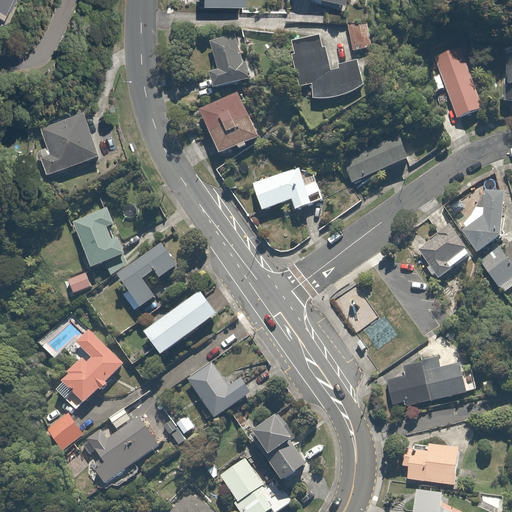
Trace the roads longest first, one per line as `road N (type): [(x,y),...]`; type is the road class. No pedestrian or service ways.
road 1 (tertiary): [(270,313),(162,153),(139,76),(139,0)]
road 2 (residential): [(270,313),(441,180),(511,145)]
road 3 (tertiary): [(349,511),(358,488),(355,435),(270,313)]
